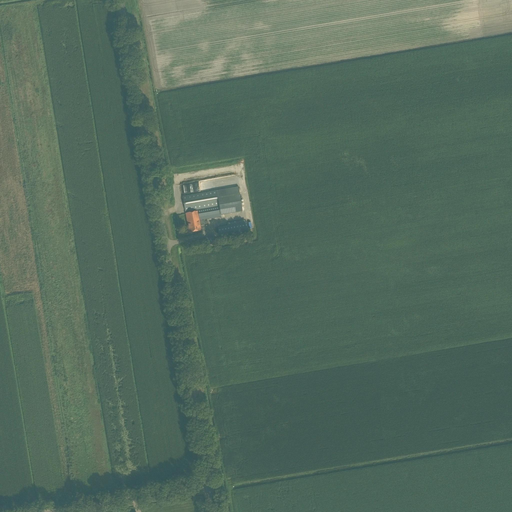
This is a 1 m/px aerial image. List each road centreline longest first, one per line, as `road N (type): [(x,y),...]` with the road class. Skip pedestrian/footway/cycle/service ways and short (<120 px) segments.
road 1 (unclassified): [(210,485),(120,0)]
road 2 (unclassified): [(61,511),(210,485)]
